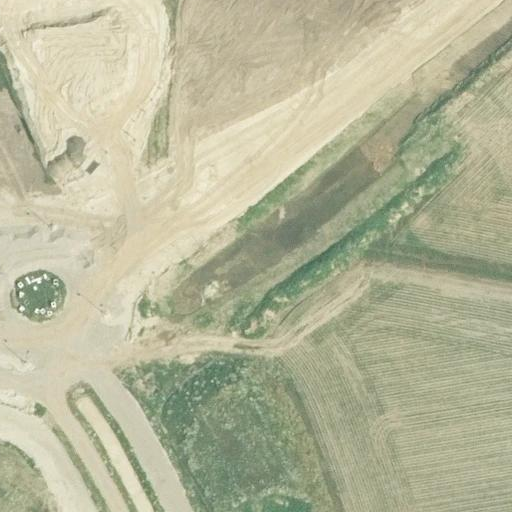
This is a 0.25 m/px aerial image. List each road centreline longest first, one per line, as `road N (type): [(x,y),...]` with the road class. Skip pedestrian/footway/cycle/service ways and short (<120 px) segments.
road 1 (tertiary): [(211,189),(469,0)]
road 2 (residential): [(175,511),(95,367),(71,339)]
road 3 (tertiary): [(89,288),(164,237),(211,189)]
road 4 (tertiary): [(211,189),(75,262)]
road 5 (residential): [(0,422),(31,435),(60,463),(85,511)]
